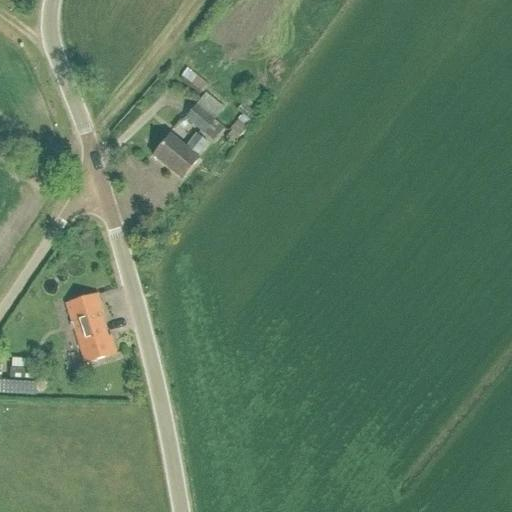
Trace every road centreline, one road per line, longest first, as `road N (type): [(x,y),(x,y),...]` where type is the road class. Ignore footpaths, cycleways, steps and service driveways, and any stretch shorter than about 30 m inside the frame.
road 1 (unclassified): [(182,511),(156,378),(96,170)]
road 2 (unclassified): [(96,170),(55,43),(55,0)]
road 3 (unclassified): [(0,314),(96,170)]
